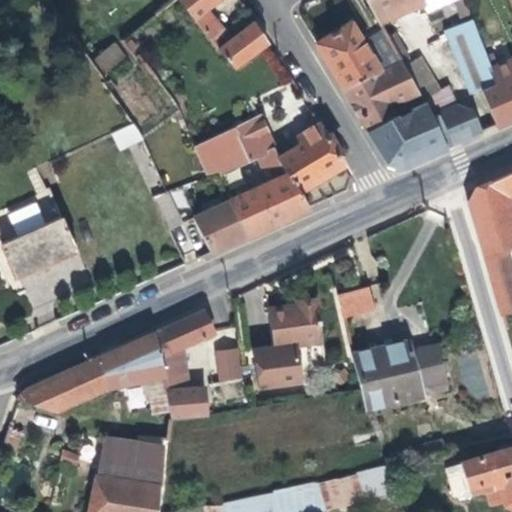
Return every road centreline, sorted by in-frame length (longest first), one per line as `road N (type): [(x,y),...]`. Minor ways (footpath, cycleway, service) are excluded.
road 1 (secondary): [(385,201),(0,370)]
road 2 (residential): [(444,173),(511,394)]
road 3 (residential): [(273,8),(385,201)]
